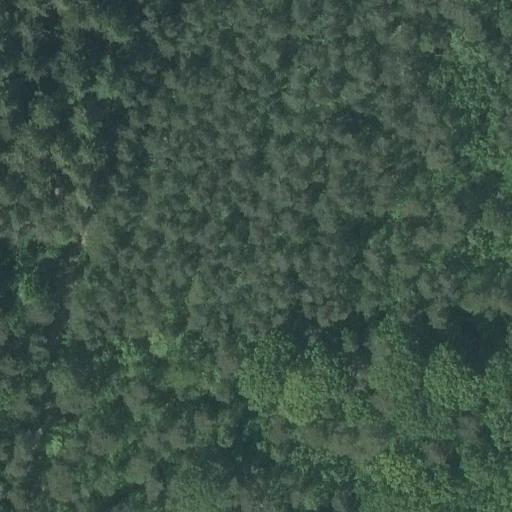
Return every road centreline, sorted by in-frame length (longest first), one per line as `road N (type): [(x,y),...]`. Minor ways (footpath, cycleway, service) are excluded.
road 1 (track): [(10,511),(106,0)]
road 2 (track): [(511,368),(25,420)]
road 3 (track): [(35,355),(511,305)]
